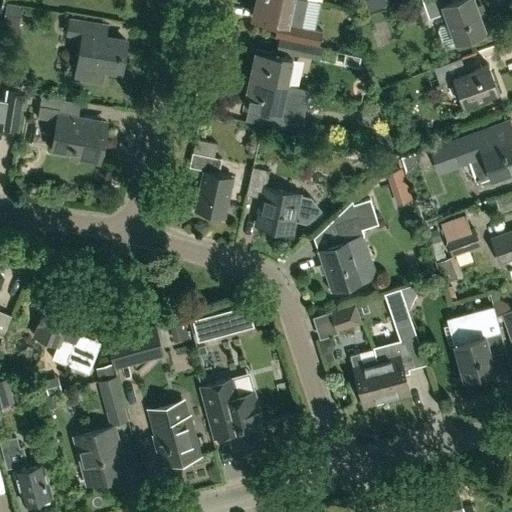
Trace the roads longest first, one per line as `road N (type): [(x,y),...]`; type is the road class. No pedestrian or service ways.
road 1 (residential): [(336,472),(276,286),(230,262),(130,234)]
road 2 (residential): [(130,234),(184,0)]
road 3 (unclassified): [(336,472),(511,426)]
road 4 (unclassified): [(191,511),(336,472)]
road 5 (residential): [(130,234),(0,209)]
